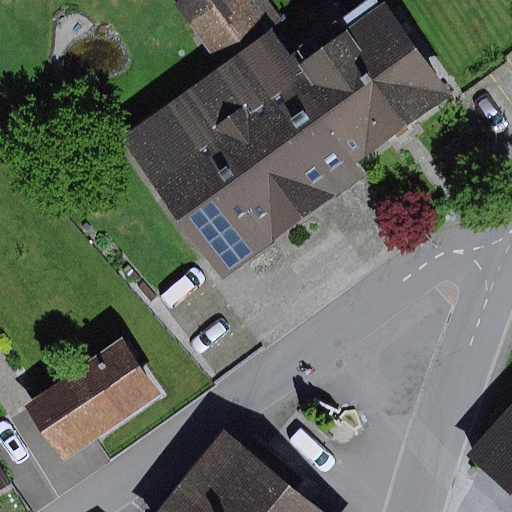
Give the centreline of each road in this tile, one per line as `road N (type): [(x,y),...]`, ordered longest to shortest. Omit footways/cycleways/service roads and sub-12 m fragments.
road 1 (residential): [(508,246),(440,260),(350,315),(82,511)]
road 2 (residential): [(414,511),(508,246)]
